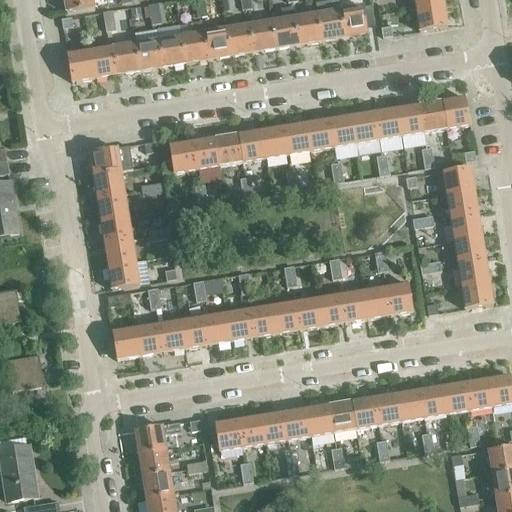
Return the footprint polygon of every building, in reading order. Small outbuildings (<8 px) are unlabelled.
[(64,0),(67,16),(95,11),(93,0),(64,0)] [(205,0),(199,0),(195,1),(197,11),(207,9),(205,0)] [(233,0),(221,0),(224,15),(235,13),(233,0)] [(443,0),(414,0),(416,12),(444,7),(443,0)] [(244,13),(254,12),(252,2),(242,3),(244,13)] [(346,41),(341,13),(339,2),(317,6),(319,17),(324,45),(346,41)] [(159,7),(149,8),(151,18),(160,17),(159,7)] [(420,35),(448,31),(444,7),(416,12),(420,35)] [(372,8),(363,9),(367,29),(375,28),(372,8)] [(198,21),(208,19),(207,9),(197,11),(198,21)] [(367,29),(363,9),(341,13),(346,41),(368,37),(367,29)] [(301,48),(297,20),(295,10),(282,12),(283,22),(274,24),(279,52),(301,48)] [(113,14),(103,16),(105,26),(115,24),(113,14)] [(152,28),(162,27),(160,17),(151,18),(152,28)] [(324,45),(319,17),(297,20),(301,48),(324,45)] [(73,31),(72,21),(62,23),(63,32),(73,31)] [(204,23),(191,26),(193,37),(182,39),(187,67),(210,63),(206,35),(204,23)] [(106,36),(116,34),(115,24),(105,26),(106,36)] [(279,52),(274,24),(251,28),(256,56),(279,52)] [(229,31),(233,60),(256,56),(251,28),(229,31)] [(383,41),(393,40),(391,30),(381,31),(383,41)] [(233,60),(229,31),(206,35),(210,63),(233,60)] [(187,67),(182,39),(160,43),(164,71),(187,67)] [(164,71),(160,43),(137,46),(141,75),(164,71)] [(114,50),(118,78),(141,75),(137,46),(114,50)] [(118,78),(114,50),(91,54),(96,82),(118,78)] [(67,58),(72,86),(96,82),(91,54),(67,58)] [(470,129),(466,101),(442,105),(447,133),(470,129)] [(420,108),(424,136),(447,133),(442,105),(420,108)] [(397,112),(402,140),(424,136),(420,108),(397,112)] [(374,116),(379,144),(402,140),(397,112),(374,116)] [(352,119),(356,147),(379,144),(374,116),(352,119)] [(329,123),(333,151),(356,147),(352,119),(329,123)] [(306,127),(311,155),(333,151),(329,123),(306,127)] [(311,155),(306,127),(283,130),(288,158),(311,155)] [(288,158),(283,130),(261,134),(265,162),(288,158)] [(265,162),(261,134),(238,138),(243,166),(265,162)] [(243,166),(238,138),(215,141),(220,170),(243,166)] [(220,170),(215,141),(193,145),(197,173),(220,170)] [(145,147),(146,156),(156,155),(154,145),(145,147)] [(169,149),(174,177),(197,173),(193,145),(169,149)] [(118,151),(89,156),(93,179),(122,174),(118,151)] [(432,151),(422,153),(424,163),(433,161),(432,151)] [(465,156),(466,166),(476,164),(474,154),(465,156)] [(386,159),(377,160),(378,170),(388,168),(386,159)] [(425,172),(435,171),(433,161),(424,163),(425,172)] [(0,166),(0,178),(9,177),(7,165),(0,166)] [(341,166),(331,168),(333,177),(342,176),(341,166)] [(380,180),(389,178),(388,168),(378,170),(380,180)] [(471,171),(444,175),(447,199),(475,194),(471,171)] [(97,202),(125,197),(122,174),(93,179),(97,202)] [(295,174),(286,175),(287,185),(297,183),(295,174)] [(334,187),(344,186),(342,176),(333,177),(334,187)] [(406,181),(408,191),(418,189),(416,180),(406,181)] [(250,181),(240,182),(242,192),(252,191),(250,181)] [(289,195),(299,193),(297,183),(287,185),(289,195)] [(0,239),(19,236),(10,185),(0,186),(0,239)] [(163,196),(161,186),(151,188),(153,198),(163,196)] [(142,189),(143,199),(153,198),(151,188),(142,189)] [(205,188),(195,190),(197,200),(206,198),(205,188)] [(244,202),(253,201),(252,191),(242,192),(244,202)] [(451,221),(479,217),(475,194),(447,199),(451,221)] [(101,224),(129,220),(125,197),(97,202),(101,224)] [(198,209),(208,208),(206,198),(197,200),(198,209)] [(455,244),(482,240),(479,217),(451,221),(455,244)] [(435,229),(433,219),(423,221),(425,231),(435,229)] [(129,220),(101,224),(104,247),(133,242),(129,220)] [(413,222),(414,232),(425,231),(423,221),(413,222)] [(170,241),(169,231),(159,233),(160,243),(170,241)] [(149,235),(151,245),(160,243),(159,233),(149,235)] [(482,240),(455,244),(458,267),(486,262),(482,240)] [(133,242),(104,247),(108,270),(136,265),(133,242)] [(385,255),(375,257),(376,267),(387,265),(385,255)] [(340,262),(329,264),(331,274),(341,272),(340,262)] [(486,262),(458,267),(462,289),(490,285),(486,262)] [(112,293),(140,288),(136,265),(108,270),(112,293)] [(378,276),(389,275),(387,265),(376,267),(378,276)] [(442,275),(441,265),(430,266),(432,276),(442,275)] [(420,268),(422,278),(432,276),(430,266),(420,268)] [(294,270),(284,271),(286,281),(296,280),(294,270)] [(165,273),(167,283),(177,281),(176,272),(165,273)] [(333,284),(343,282),(341,272),(331,274),(333,284)] [(249,277),(239,279),(240,289),(251,287),(249,277)] [(287,291),(298,289),(296,280),(286,281),(287,291)] [(203,284),(193,286),(195,296),(205,294),(203,284)] [(466,312),(493,308),(490,285),(462,289),(466,312)] [(242,298),(252,297),(251,287),(240,289),(242,298)] [(413,315),(409,287),(386,291),(390,319),(413,315)] [(363,295),(368,323),(390,319),(386,291),(363,295)] [(158,292),(148,293),(149,303),(160,302),(158,292)] [(15,293),(0,295),(0,328),(21,325),(15,293)] [(27,294),(18,295),(19,304),(28,303),(27,294)] [(196,306),(207,304),(205,294),(195,296),(196,306)] [(340,298),(345,327),(368,323),(363,295),(340,298)] [(318,302),(322,330),(345,327),(340,298),(318,302)] [(117,309),(116,299),(106,301),(108,311),(117,309)] [(151,313),(161,311),(160,302),(149,303),(151,313)] [(295,306),(299,334),(322,330),(318,302),(295,306)] [(272,309),(277,338),(299,334),(295,306),(272,309)] [(427,308),(429,318),(439,317),(437,307),(427,308)] [(277,338),(272,309),(249,313),(254,341),(277,338)] [(254,341),(249,313),(227,317),(231,345),(254,341)] [(231,345),(227,317),(204,321),(209,349),(231,345)] [(209,349),(204,321),(181,324),(186,353),(209,349)] [(186,353),(181,324),(159,328),(163,356),(186,353)] [(163,356),(159,328),(136,332),(141,360),(163,356)] [(113,335),(117,364),(141,360),(136,332),(113,335)] [(8,364),(7,364),(13,396),(13,395),(43,390),(43,391),(44,391),(39,359),(38,359),(38,360),(8,365),(8,364)] [(511,406),(511,385),(511,379),(488,383),(492,410),(511,406)] [(465,386),(470,414),(492,410),(488,383),(465,386)] [(443,390),(447,418),(470,414),(465,386),(443,390)] [(420,394),(424,421),(447,418),(443,390),(420,394)] [(397,397),(402,425),(424,421),(420,394),(397,397)] [(374,401),(379,429),(402,425),(397,397),(374,401)] [(352,405),(356,432),(379,429),(374,401),(352,405)] [(356,432),(352,405),(329,408),(334,436),(356,432)] [(334,436),(329,408),(306,412),(311,440),(334,436)] [(311,440),(306,412),(284,416),(288,444),(311,440)] [(288,444),(284,416),(261,419),(265,447),(288,444)] [(265,447),(261,419),(238,423),(243,451),(265,447)] [(215,427),(220,455),(243,451),(238,423),(215,427)] [(199,424),(189,425),(191,435),(201,433),(199,424)] [(165,439),(181,436),(180,427),(135,434),(139,457),(167,453),(165,439)] [(477,428),(467,430),(469,440),(479,439),(477,428)] [(432,436),(422,438),(424,448),(434,446),(432,436)] [(470,450),(480,449),(479,439),(469,440),(470,450)] [(387,444),(377,446),(378,455),(388,454),(387,444)] [(425,458),(435,456),(434,446),(424,448),(425,458)] [(29,449),(0,453),(0,463),(7,505),(37,500),(29,449)] [(511,449),(488,454),(492,477),(511,473),(511,449)] [(341,451),(331,453),(333,463),(343,461),(341,451)] [(143,480),(171,475),(167,453),(139,457),(143,480)] [(380,465),(390,464),(388,454),(378,455),(379,463),(380,465)] [(296,458),(286,460),(288,470),(298,468),(296,458)] [(463,468),(461,458),(451,460),(453,470),(454,469),(456,483),(466,481),(464,468),(463,468)] [(334,472),(345,471),(343,461),(333,463),(334,472)] [(208,474),(206,464),(196,466),(198,476),(208,474)] [(187,468),(188,478),(198,476),(196,466),(187,468)] [(251,466),(241,467),(242,477),(252,476),(251,466)] [(289,480),(299,478),(298,468),(288,470),(289,480)] [(496,500),(511,496),(511,473),(492,477),(496,500)] [(146,503),(174,498),(171,475),(143,480),(146,503)] [(244,487),(254,486),(252,476),(242,477),(244,487)] [(497,511),(511,511),(511,496),(496,500),(497,511)] [(479,507),(478,497),(468,499),(469,509),(479,507)] [(176,511),(174,498),(146,503),(147,511),(176,511)] [(469,509),(468,499),(458,500),(459,510),(469,509)]
